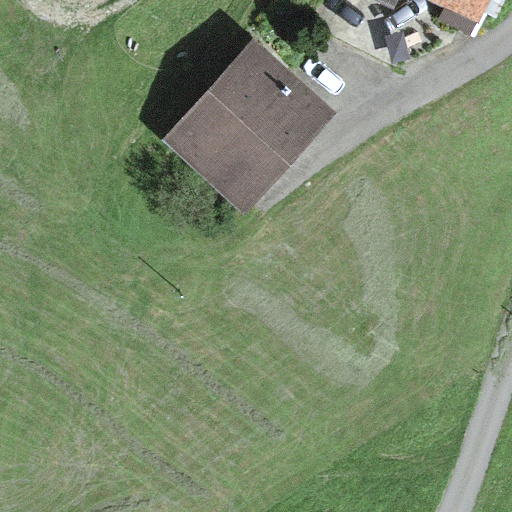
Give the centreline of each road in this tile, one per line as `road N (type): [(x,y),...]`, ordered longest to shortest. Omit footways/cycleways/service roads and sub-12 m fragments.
road 1 (track): [(325,145),(511,27)]
road 2 (track): [(511,352),(459,511)]
